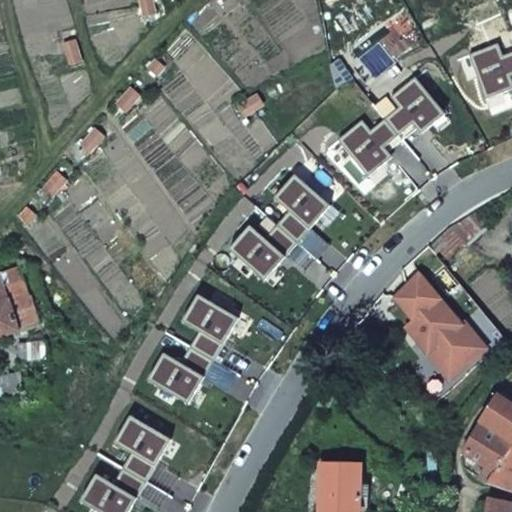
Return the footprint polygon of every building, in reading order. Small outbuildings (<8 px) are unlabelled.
[(486,96),(511,86),(507,74),(511,71),(511,53),(501,58),(496,45),(471,54),(486,96)] [(414,80),(393,97),(401,107),(387,118),(398,131),(412,120),(421,131),(442,114),(414,80)] [(368,174),(389,157),(381,147),(395,135),(384,122),(370,133),(361,123),(340,140),(368,174)] [(294,177),(276,198),(292,211),(280,226),(297,241),(310,226),(328,205),(294,177)] [(265,277),(283,257),(296,242),(279,227),(266,242),(250,228),(232,249),(265,277)] [(20,269),(0,274),(0,339),(19,333),(17,325),(34,320),(20,269)] [(421,277),(394,299),(413,321),(405,328),(428,356),(432,352),(454,378),(488,349),(465,321),(462,324),(421,277)] [(197,297),(184,321),(202,331),(192,348),(213,359),(222,342),(236,319),(197,297)] [(188,401),(202,378),(211,361),(192,349),(182,366),(163,355),(150,379),(188,401)] [(432,352),(428,356),(449,382),(454,378),(432,352)] [(511,403),(498,395),(485,419),(511,436),(511,403)] [(129,418),(115,442),(134,452),(125,469),(145,480),(154,463),(168,439),(129,418)] [(511,448),(511,442),(483,423),(467,453),(497,472),(511,448)] [(511,448),(497,472),(490,485),(511,492),(511,448)] [(322,464),(319,511),(359,511),(362,465),(322,464)] [(102,511),(126,511),(134,499),(144,481),(124,470),(115,487),(96,477),(82,501),(102,511)] [(511,511),(511,504),(488,500),(486,511),(511,511)]
